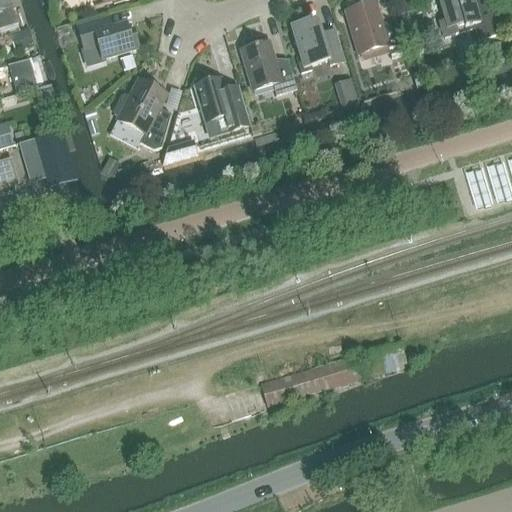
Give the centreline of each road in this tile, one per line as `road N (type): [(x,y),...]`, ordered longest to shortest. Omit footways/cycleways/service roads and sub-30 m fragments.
road 1 (unclassified): [(0,282),(511,134)]
road 2 (tertiary): [(202,511),(363,447),(511,402)]
